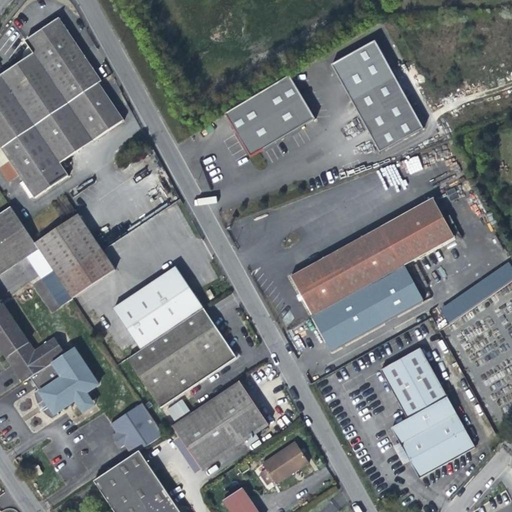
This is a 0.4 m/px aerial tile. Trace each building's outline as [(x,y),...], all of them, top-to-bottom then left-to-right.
[(0,77),(0,149),(0,150),(98,84),(101,82),(59,21),(26,43),(34,55),(14,68),(0,77)] [(390,153),(435,130),(389,42),(345,64),(371,116),(390,153)] [(326,117),(302,74),(237,111),(250,134),(261,153),(326,117)] [(109,101),(98,84),(0,150),(8,162),(0,167),(0,172),(8,184),(18,177),(22,183),(20,185),(29,199),(32,197),(33,199),(67,177),(59,165),(123,122),(109,101)] [(410,175),(423,168),(417,154),(403,161),(410,175)] [(431,197),(380,226),(402,265),(418,293),(469,264),(431,197)] [(37,249),(34,245),(23,228),(9,207),(0,213),(0,305),(0,304),(0,274),(27,256),(41,278),(51,271),(37,249)] [(76,216),(34,245),(37,249),(51,271),(71,300),(114,271),(76,216)] [(380,226),(290,277),(299,294),(302,299),(312,317),(402,265),(380,226)] [(511,266),(510,263),(438,307),(448,322),(511,282),(511,266)] [(141,353),(203,311),(176,269),(113,311),(141,353)] [(211,290),(206,292),(209,296),(211,300),(215,297),(211,290)] [(22,383),(34,375),(64,354),(53,338),(34,351),(2,304),(0,305),(0,351),(1,352),(22,383)] [(141,353),(127,361),(159,409),(235,359),(220,336),(203,311),(141,353)] [(72,349),(64,354),(34,375),(43,388),(40,390),(39,388),(34,392),(36,404),(37,406),(43,402),(45,405),(46,408),(41,412),(48,418),(52,420),(58,415),(56,413),(73,401),(86,393),(96,385),(72,349)] [(390,388),(409,422),(394,431),(422,481),(456,462),(477,451),(422,352),(382,374),(385,378),(390,388)] [(385,378),(376,383),(381,393),(390,388),(385,378)] [(270,428),(241,384),(173,429),(202,473),(270,428)] [(94,406),(86,393),(73,401),(81,415),(94,406)] [(166,410),(174,422),(190,411),(182,399),(166,410)] [(142,405),(110,426),(116,435),(119,440),(116,442),(121,450),(124,447),(131,458),(139,453),(163,437),(162,436),(142,405)] [(202,473),(173,429),(167,432),(197,476),(202,473)] [(263,467),(278,487),(311,465),(304,456),(297,444),(263,467)] [(94,483),(113,511),(124,511),(162,487),(139,453),(131,458),(94,483)] [(34,469),(40,476),(44,474),(41,469),(39,466),(34,469)] [(178,511),(162,487),(124,511),(178,511)] [(223,505),(228,511),(255,511),(243,492),(223,505)]
